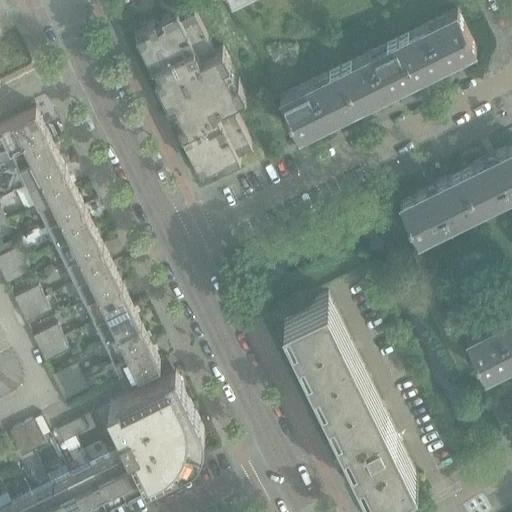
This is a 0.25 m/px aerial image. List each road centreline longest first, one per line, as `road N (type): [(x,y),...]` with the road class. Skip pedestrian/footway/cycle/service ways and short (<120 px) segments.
road 1 (residential): [(170,236),(511,84)]
road 2 (tertiary): [(170,236),(56,0)]
road 3 (tertiary): [(281,460),(170,236)]
